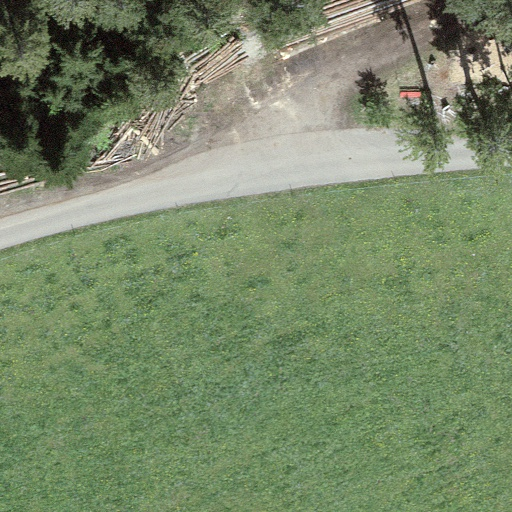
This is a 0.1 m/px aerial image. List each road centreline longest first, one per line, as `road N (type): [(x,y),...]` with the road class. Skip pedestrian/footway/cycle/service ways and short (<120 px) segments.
road 1 (track): [(0,235),(210,134),(296,108),(487,0)]
road 2 (track): [(511,144),(323,162),(210,134)]
